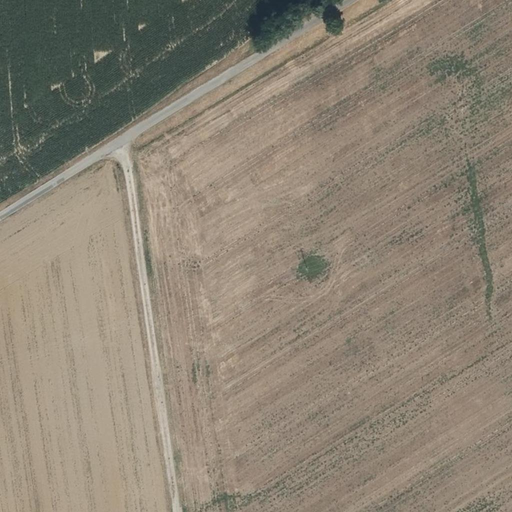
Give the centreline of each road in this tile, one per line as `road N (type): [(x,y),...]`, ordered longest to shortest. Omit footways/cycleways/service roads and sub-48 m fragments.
road 1 (unclassified): [(350,0),(0,215)]
road 2 (track): [(116,143),(127,162),(177,511)]
